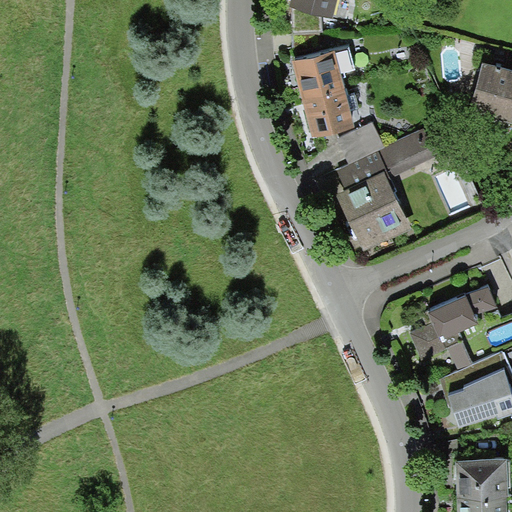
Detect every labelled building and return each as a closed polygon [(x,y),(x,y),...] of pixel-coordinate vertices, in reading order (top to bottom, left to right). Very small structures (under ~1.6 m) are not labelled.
[(291,0),(291,2),(330,12),(333,0),(291,0)] [(294,51),(320,44),(319,30),(292,32),(294,51)] [(345,83),(342,73),(345,73),(344,68),(355,66),(349,43),(294,57),(302,85),(304,94),(345,83)] [(478,105),(474,117),(507,126),(510,113),(511,113),(511,68),(484,61),(472,103),(478,105)] [(311,119),(314,131),(351,121),(346,100),(349,99),(345,83),(304,94),(311,119)] [(384,145),(372,120),(338,136),(350,161),(384,145)] [(363,236),(379,228),(382,235),(405,224),(387,186),(394,184),(388,172),(444,145),(439,135),(425,142),(419,128),(384,145),(350,161),(341,166),(352,188),(343,193),(358,225),(363,236)] [(472,361),(458,327),(477,318),(474,312),(496,302),(488,283),(422,311),(424,317),(431,314),(434,320),(429,322),(410,331),(421,356),(450,344),(459,367),(472,361)] [(511,408),(511,371),(502,349),(443,374),(448,389),(459,421),(497,409),(498,413),(511,408)] [(505,490),(503,456),(458,458),(459,483),(460,492),(503,490),(505,490)] [(503,511),(503,490),(460,492),(460,507),(455,507),(455,511),(503,511)]
